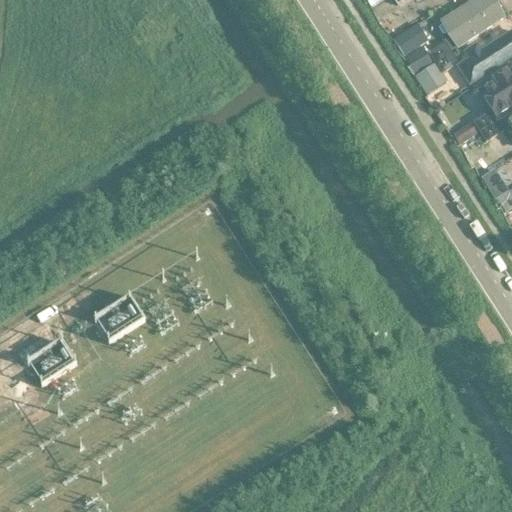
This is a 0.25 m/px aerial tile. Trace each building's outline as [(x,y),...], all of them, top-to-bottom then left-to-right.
[(452,50),(502,18),(489,0),(476,0),(436,26),(452,50)] [(381,2),(372,8),(389,36),(399,31),(381,2)] [(413,28),(392,41),(402,57),(423,43),(413,28)] [(462,56),(467,64),(455,72),(466,91),(511,62),(511,34),(478,55),(475,49),(462,56)] [(434,64),(451,53),(444,43),(427,54),(434,64)] [(414,73),(431,63),(423,49),(406,59),(414,73)] [(458,63),(451,53),(434,64),(441,75),(458,63)] [(426,67),(413,77),(413,78),(420,86),(431,98),(444,87),(427,68),(426,67)] [(500,124),(511,116),(511,75),(508,78),(503,71),(489,80),(494,88),(482,95),(500,124)] [(479,133),(496,122),(489,111),(472,122),(479,133)] [(502,132),(496,122),(479,133),(485,143),(502,132)] [(468,125),(451,136),(450,137),(456,147),(475,135),(468,125)] [(511,207),(511,190),(496,201),(503,213),(511,207)] [(108,346),(146,327),(127,288),(89,307),(108,346)] [(39,389),(77,374),(61,334),(23,349),(39,389)]
